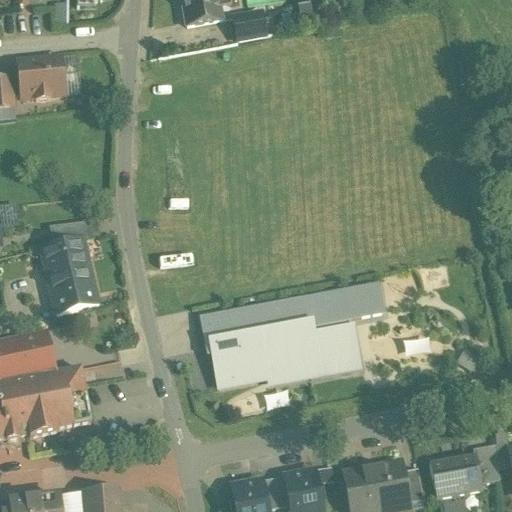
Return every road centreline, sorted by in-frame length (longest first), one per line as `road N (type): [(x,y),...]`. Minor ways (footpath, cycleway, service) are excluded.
road 1 (residential): [(187,460),(126,207),(132,38)]
road 2 (residential): [(511,400),(187,460)]
road 3 (residential): [(187,460),(0,489)]
road 4 (residential): [(0,49),(132,38)]
